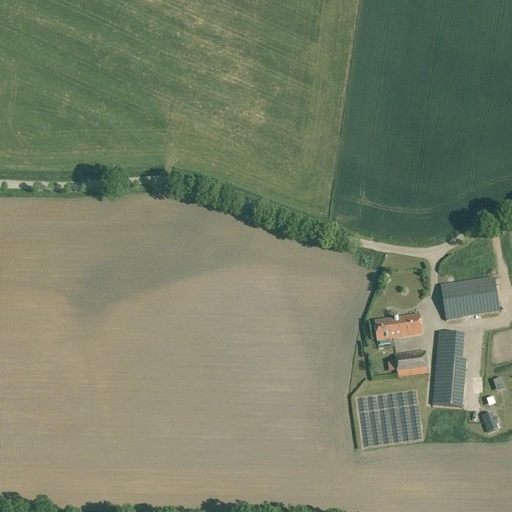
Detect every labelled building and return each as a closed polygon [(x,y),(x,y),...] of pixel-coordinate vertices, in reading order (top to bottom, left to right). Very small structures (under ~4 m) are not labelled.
[(441,287),(446,322),(461,319),(461,318),(499,312),(494,279),(441,287)] [(374,323),(377,343),(423,336),(420,316),(374,323)] [(432,406),(463,408),(467,361),(462,360),(463,335),(438,333),(436,359),(432,406)] [(395,356),(398,377),(428,373),(425,352),(395,356)] [(492,385),(492,376),(481,377),(482,386),(492,385)] [(429,384),(410,384),(410,394),(430,394),(429,384)] [(410,396),(408,385),(400,386),(401,397),(410,396)] [(492,414),(485,416),(486,421),(484,422),(486,427),(488,426),(489,432),(496,430),(494,424),(496,424),(495,419),(493,420),(492,414)]
